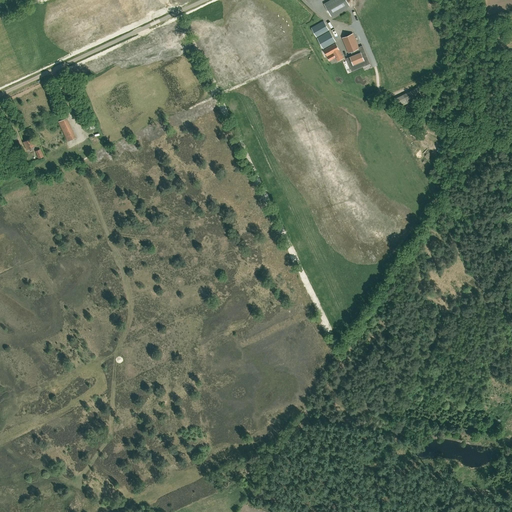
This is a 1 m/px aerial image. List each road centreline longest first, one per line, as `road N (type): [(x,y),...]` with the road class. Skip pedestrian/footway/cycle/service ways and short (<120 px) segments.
road 1 (unclassified): [(0,94),(202,0)]
road 2 (unclassified): [(303,0),(355,31),(383,103),(402,118)]
road 3 (track): [(468,0),(483,136)]
